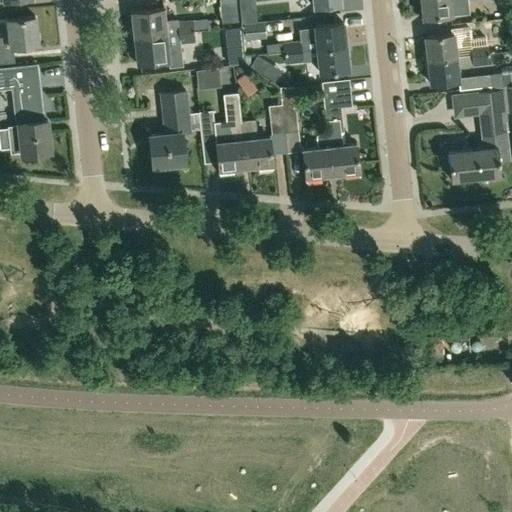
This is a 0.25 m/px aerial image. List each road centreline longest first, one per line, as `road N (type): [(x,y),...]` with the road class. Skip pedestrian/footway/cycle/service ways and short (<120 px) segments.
road 1 (residential): [(402,242),(93,215)]
road 2 (residential): [(402,242),(380,0)]
road 3 (residential): [(93,215),(72,0)]
